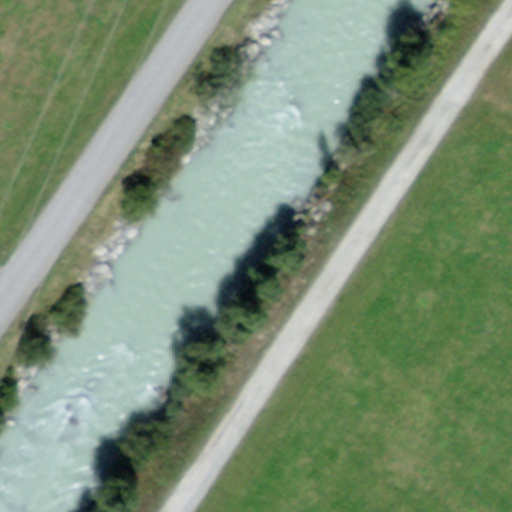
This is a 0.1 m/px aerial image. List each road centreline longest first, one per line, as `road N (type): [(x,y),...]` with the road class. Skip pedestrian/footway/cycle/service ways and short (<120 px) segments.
road 1 (track): [(177,511),(511,4)]
road 2 (unclassified): [(210,0),(0,304)]
